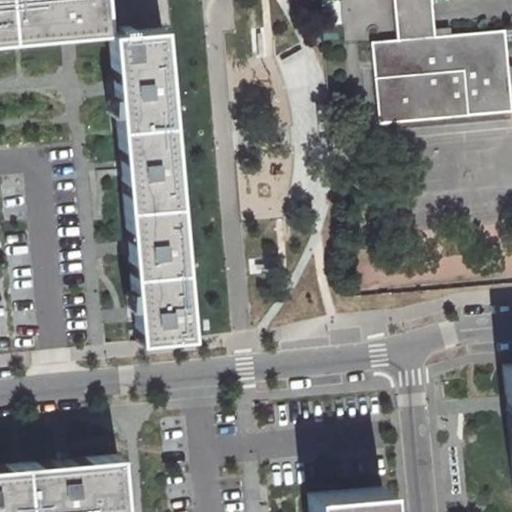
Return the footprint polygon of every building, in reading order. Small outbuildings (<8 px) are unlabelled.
[(0,0),(0,43),(110,34),(105,0),(0,0)] [(105,0),(110,34),(160,29),(173,28),(170,0),(105,0)] [(393,0),(397,39),(369,42),(376,122),(508,110),(506,81),(502,27),(433,33),(429,0),(393,0)] [(160,29),(110,34),(137,338),(187,333),(160,29)] [(511,363),(500,365),(505,411),(511,489),(511,363)] [(0,462),(0,511),(51,511),(124,506),(119,452),(0,462)] [(382,511),(381,487),(306,493),(307,511),(382,511)]
